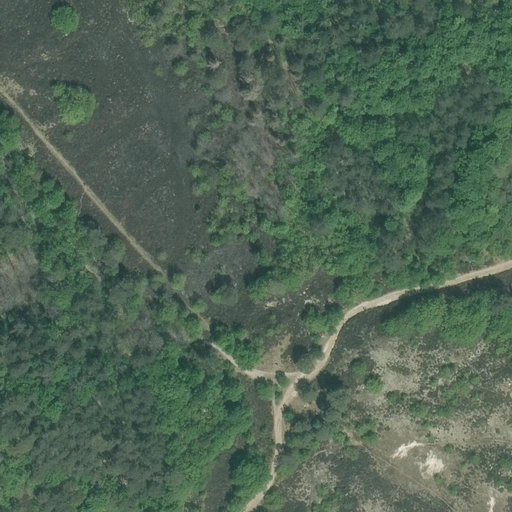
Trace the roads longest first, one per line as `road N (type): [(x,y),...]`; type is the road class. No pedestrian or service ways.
road 1 (track): [(288,393),(358,310),(511,265)]
road 2 (track): [(243,511),(272,471),(277,414),(288,393),(213,348)]
